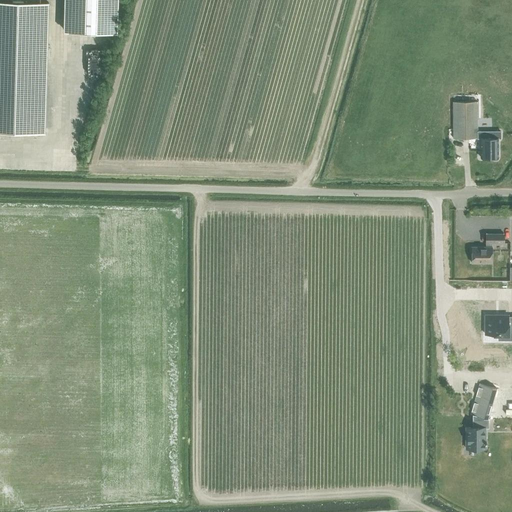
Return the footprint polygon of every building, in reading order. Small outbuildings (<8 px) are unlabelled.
[(65,0),(65,31),(115,32),(116,0),(65,0)] [(0,132),(46,134),(50,4),(0,2),(0,132)] [(498,148),(498,140),(500,139),(500,131),(487,131),(476,132),(476,102),(453,101),(454,138),(481,138),(481,158),(496,158),(496,148),(498,148)] [(504,243),(504,234),(486,234),(486,247),(471,247),(471,263),(491,263),(492,243),(504,243)] [(510,310),(487,310),(487,330),(510,329),(510,320),(511,319),(511,311),(510,311),(510,310)] [(511,388),(492,389),(492,419),(511,419),(511,388)] [(475,427),(466,427),(465,449),(486,449),(486,443),(486,440),(486,428),(489,428),(489,419),(492,419),(492,389),(472,389),(472,419),(475,419),(475,427)]
